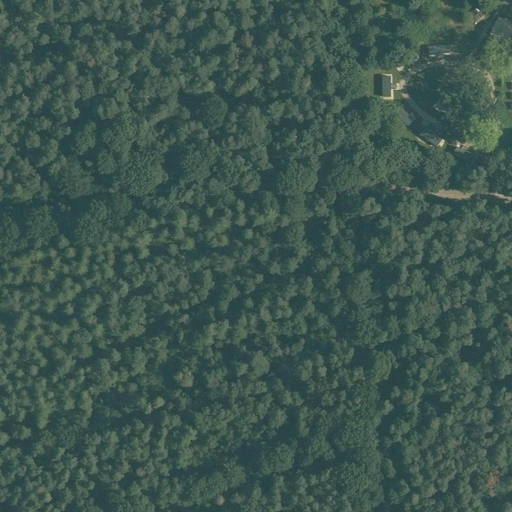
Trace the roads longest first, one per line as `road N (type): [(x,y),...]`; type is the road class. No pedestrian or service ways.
road 1 (track): [(274,192),(0,238)]
road 2 (track): [(511,198),(345,184),(274,192)]
road 3 (track): [(82,0),(113,217)]
road 4 (track): [(251,0),(274,192)]
